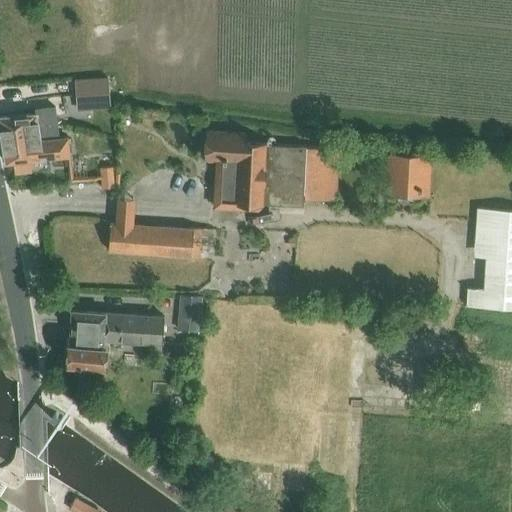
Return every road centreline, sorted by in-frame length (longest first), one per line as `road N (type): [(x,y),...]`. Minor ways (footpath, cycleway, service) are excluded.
road 1 (unclassified): [(215,511),(31,378)]
road 2 (tertiary): [(31,378),(0,206)]
road 3 (tertiary): [(33,511),(31,378)]
